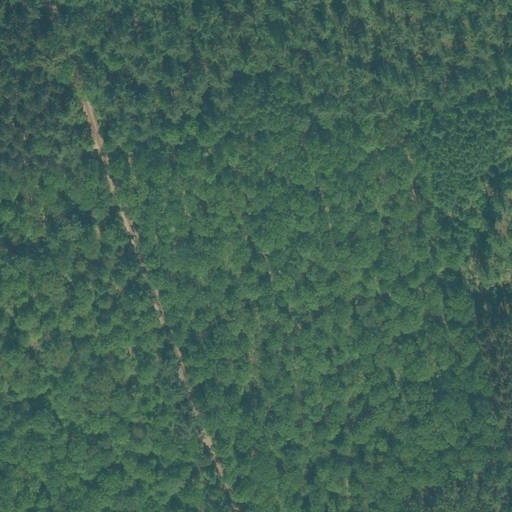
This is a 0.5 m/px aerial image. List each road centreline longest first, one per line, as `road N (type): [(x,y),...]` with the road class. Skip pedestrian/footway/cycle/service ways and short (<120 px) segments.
road 1 (track): [(116,188),(235,511)]
road 2 (track): [(331,114),(102,150)]
road 3 (track): [(511,82),(331,114)]
road 4 (track): [(102,150),(47,0)]
road 5 (track): [(511,452),(421,479),(387,511)]
road 6 (track): [(0,262),(116,188)]
